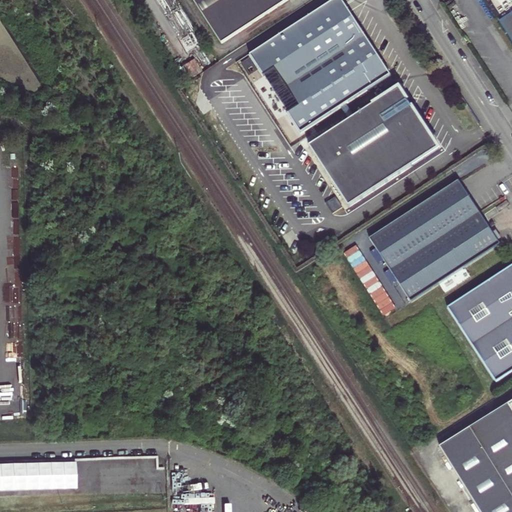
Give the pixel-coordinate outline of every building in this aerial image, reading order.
[(184,0),(216,48),(289,0),(184,0)] [(511,0),(476,0),(511,53),(511,0)] [(305,148),(344,210),(432,155),(392,92),(349,121),(341,108),(384,80),(335,3),(247,58),(296,136),(337,110),(344,124),(305,148)] [(453,185),(369,239),(410,303),(493,249),(453,185)] [(511,277),(507,270),(443,311),(490,387),(511,372),(511,277)] [(511,403),(466,433),(511,504),(511,403)] [(0,491),(76,489),(75,462),(0,463),(0,491)]
